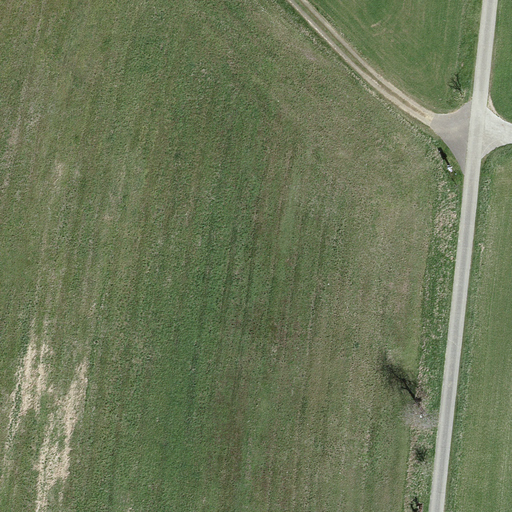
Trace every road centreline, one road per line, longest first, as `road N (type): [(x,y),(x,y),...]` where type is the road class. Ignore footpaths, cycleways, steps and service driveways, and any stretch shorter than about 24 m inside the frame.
road 1 (track): [(488,0),(435,511)]
road 2 (track): [(296,0),(427,121),(471,141),(511,136)]
